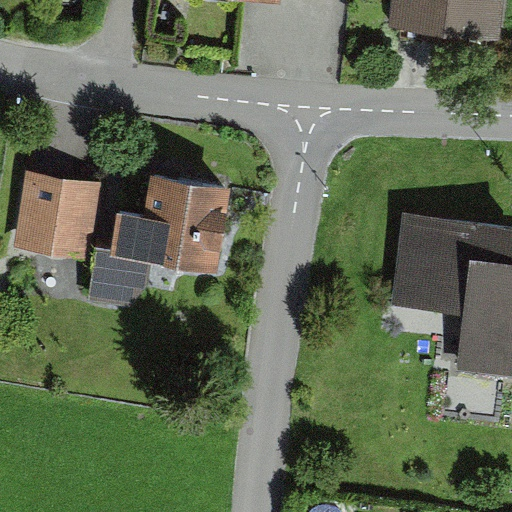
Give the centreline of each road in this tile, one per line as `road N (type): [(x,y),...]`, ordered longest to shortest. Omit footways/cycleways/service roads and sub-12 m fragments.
road 1 (residential): [(318,114),(267,511)]
road 2 (residential): [(318,114),(0,58)]
road 3 (residential): [(511,118),(318,114)]
